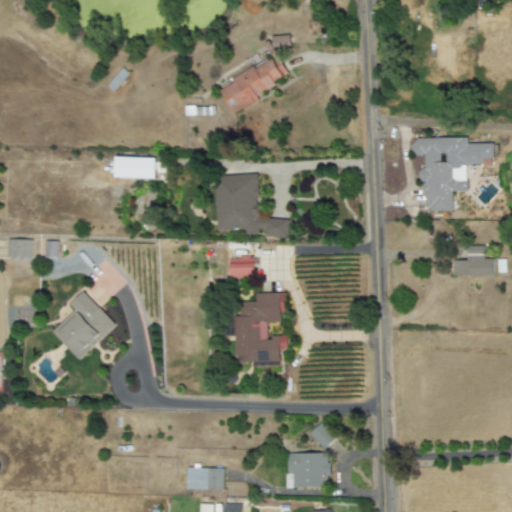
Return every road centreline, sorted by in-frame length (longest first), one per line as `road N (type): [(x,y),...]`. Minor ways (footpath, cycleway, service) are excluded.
road 1 (residential): [(385,511),(361,0)]
road 2 (residential): [(381,404),(148,404),(120,296)]
road 3 (residential): [(385,493),(269,491),(242,478)]
road 4 (residential): [(369,121),(511,127)]
road 5 (residential): [(383,458),(511,451)]
